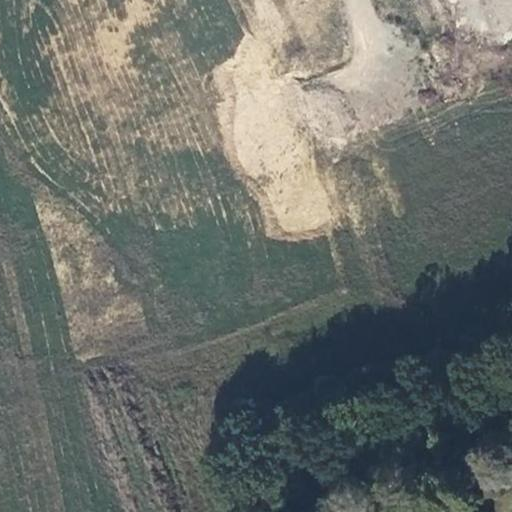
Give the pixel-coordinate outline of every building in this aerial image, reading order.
[(431,0),(423,2),(433,36),(459,29),(450,0),(431,0)] [(491,0),(463,0),(474,30),(499,22),(491,0)] [(511,0),(498,0),(504,16),(511,13),(511,0)] [(392,1),(295,37),(313,86),(410,50),(392,1)] [(511,371),(498,376),(501,386),(511,382),(511,371)]
